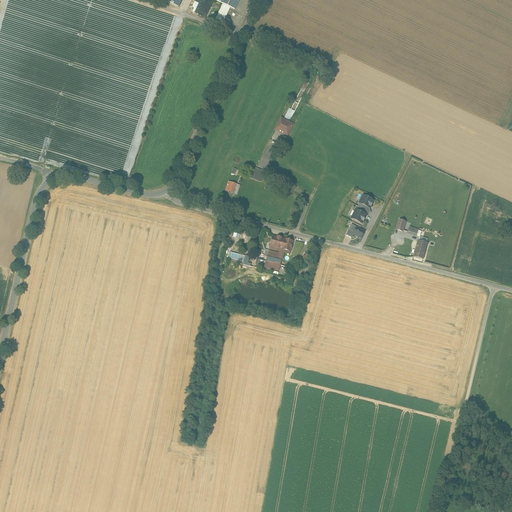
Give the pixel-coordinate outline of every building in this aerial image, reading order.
[(212,3),(206,0),(195,0),(195,1),(200,3),(197,9),(194,8),(193,11),(196,13),(195,13),(201,16),(201,15),(205,17),(212,3)] [(213,0),(223,5),(216,19),(223,22),(230,8),(235,10),(239,0),(213,0)] [(290,126),(282,122),(278,131),(281,133),(282,131),(287,134),(288,132),(287,132),(290,126)] [(255,167),(251,178),(260,181),(264,170),(255,167)] [(236,184),(230,182),(227,191),(233,194),(236,184)] [(364,196),(352,219),(362,224),(373,201),(364,196)] [(406,222),(399,220),(396,230),(403,232),(406,222)] [(365,231),(356,227),(354,232),(353,235),(357,237),(357,236),(360,238),(360,239),(361,239),(365,231)] [(285,240),(273,236),(270,246),(283,249),(285,240)] [(293,242),(285,239),(285,240),(283,249),(282,249),(286,250),(290,252),(293,242)] [(427,243),(418,241),(415,250),(425,252),(427,243)] [(425,252),(415,250),(413,257),(423,260),(425,252)] [(228,258),(243,262),(245,256),(229,252),(228,258)] [(275,259),(268,257),(267,260),(265,259),(264,267),(273,269),(274,264),(275,259)]
